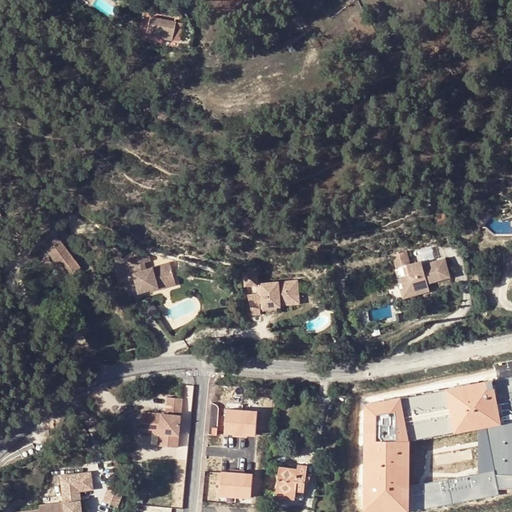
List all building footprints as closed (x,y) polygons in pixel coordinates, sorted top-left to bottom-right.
[(151,16),(148,33),(173,39),(176,21),(151,16)] [(179,40),(183,22),(176,21),(173,39),(179,40)] [(29,221),(26,223),(31,228),(39,222),(31,212),(25,217),(29,221)] [(435,217),(438,224),(447,220),(443,213),(435,217)] [(53,231),(32,246),(37,253),(51,243),(52,246),(47,250),(66,278),(79,268),(53,231)] [(418,261),(412,263),(408,251),(394,255),(397,267),(403,265),(406,275),(402,276),(406,287),(414,285),(416,293),(430,289),(429,283),(451,276),(445,258),(423,264),(424,267),(420,268),(418,261)] [(144,253),(146,261),(153,260),(151,252),(144,253)] [(148,268),(146,261),(144,253),(128,258),(132,272),(134,272),(139,291),(150,288),(158,286),(157,281),(175,277),(171,262),(148,268)] [(253,283),(256,282),(256,279),(255,271),(243,272),(245,284),(253,283)] [(151,290),(177,284),(175,277),(157,281),(158,286),(150,288),(151,290)] [(262,297),(263,306),(300,302),(297,278),(260,282),(262,297)] [(262,297),(260,282),(260,279),(256,279),(256,282),(253,283),(254,292),(246,294),(247,299),(259,298),(262,297)] [(406,287),(408,295),(416,293),(414,285),(406,287)] [(252,313),(260,312),(259,298),(247,299),(252,313)] [(147,307),(152,315),(159,311),(154,302),(147,307)] [(511,420),(511,376),(366,405),(365,495),(369,495),(368,511),(408,511),(500,494),(498,488),(495,470),(479,473),(410,486),(410,440),(479,427),(511,420)] [(177,440),(181,399),(166,398),(165,415),(141,412),(139,432),(150,433),(159,434),(158,439),(177,440)] [(242,410),(227,409),(225,432),(233,433),(233,436),(240,436),(242,410)] [(258,411),(242,410),(240,436),(248,437),(248,434),(256,435),(258,411)] [(479,473),(495,470),(498,488),(511,487),(511,420),(479,427),(479,473)] [(177,440),(158,439),(157,446),(177,448),(177,440)] [(304,491),(305,482),(305,480),(306,474),(307,464),(299,463),(298,468),(280,465),(277,487),(296,490),(304,491)] [(222,471),(221,495),(236,496),(238,469),(231,469),(231,472),(222,471)] [(245,470),(238,469),(236,496),(252,497),(254,474),(245,473),(245,470)] [(276,495),(295,497),(296,490),(277,487),(276,495)] [(65,511),(65,502),(39,505),(40,508),(15,511),(14,511),(65,511)]
